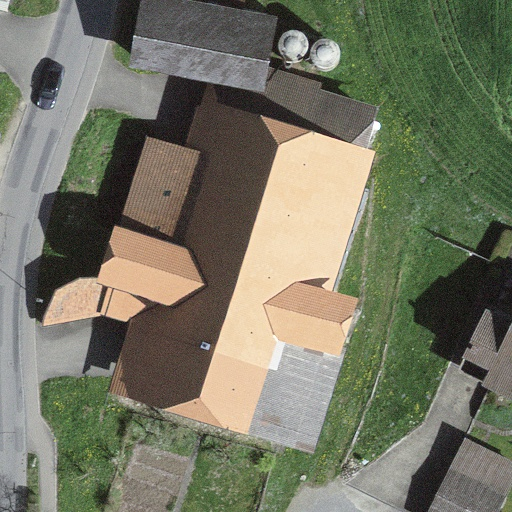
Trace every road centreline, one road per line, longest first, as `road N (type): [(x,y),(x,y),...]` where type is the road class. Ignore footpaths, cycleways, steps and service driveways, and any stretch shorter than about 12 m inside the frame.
road 1 (tertiary): [(0,290),(17,197),(81,0)]
road 2 (unknown): [(347,511),(434,441),(460,350)]
road 3 (tertiary): [(6,511),(0,341)]
